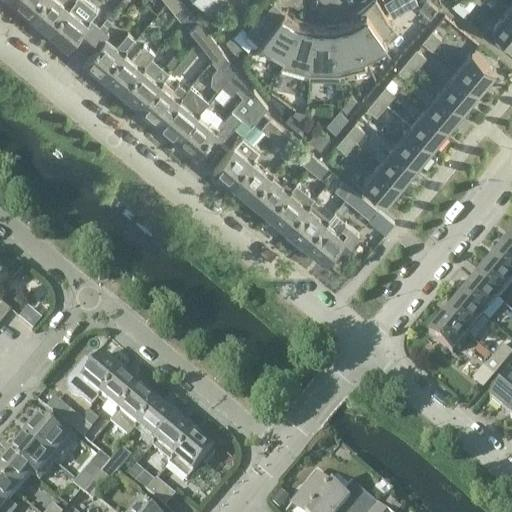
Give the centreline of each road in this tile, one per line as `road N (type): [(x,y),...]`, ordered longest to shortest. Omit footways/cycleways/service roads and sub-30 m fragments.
road 1 (residential): [(366,346),(0,41)]
road 2 (residential): [(282,451),(91,293)]
road 3 (residential): [(366,346),(511,174)]
road 4 (residential): [(511,469),(366,346)]
road 5 (residential): [(91,293),(0,402)]
road 6 (residential): [(282,451),(366,346)]
